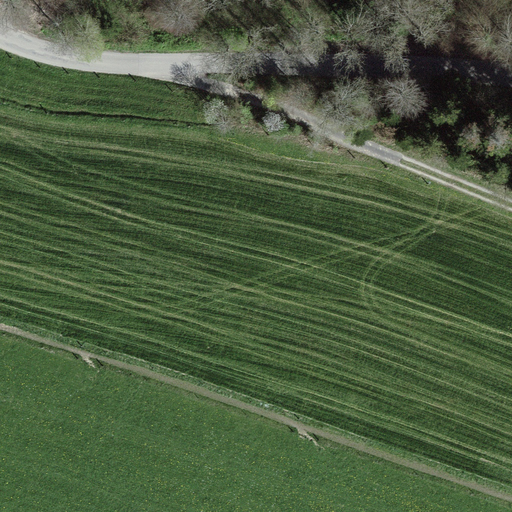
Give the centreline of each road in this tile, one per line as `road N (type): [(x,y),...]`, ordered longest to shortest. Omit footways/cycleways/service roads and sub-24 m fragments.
road 1 (tertiary): [(0,34),(110,64),(376,63),(511,81)]
road 2 (track): [(148,64),(511,206)]
